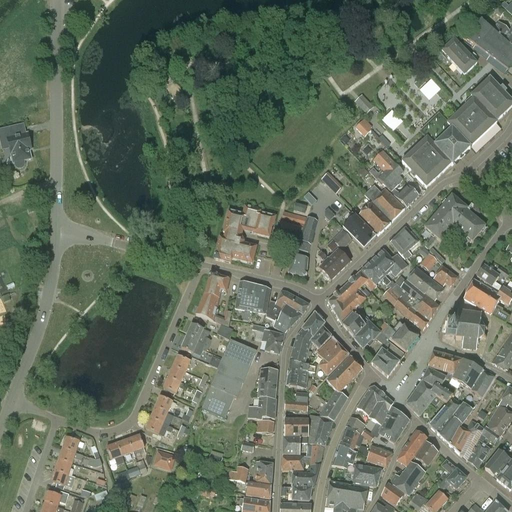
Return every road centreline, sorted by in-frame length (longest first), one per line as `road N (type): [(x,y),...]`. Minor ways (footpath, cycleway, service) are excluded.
road 1 (residential): [(199,265),(130,423),(103,434),(56,421)]
road 2 (residential): [(55,230),(55,0)]
road 3 (residential): [(317,302),(285,347),(274,511)]
road 4 (residential): [(317,302),(443,184),(466,176)]
road 5 (residential): [(10,404),(43,317),(55,230)]
road 6 (residential): [(199,265),(55,230)]
road 7 (residential): [(429,342),(510,220)]
road 8 (residential): [(316,511),(332,445),(371,377)]
road 9 (residential): [(317,302),(199,265)]
